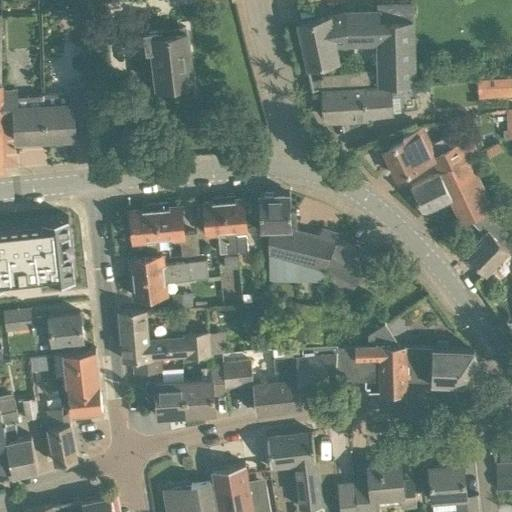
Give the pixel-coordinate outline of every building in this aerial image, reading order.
[(74,0),(58,0),(50,6),(59,19),(78,5),(74,0)] [(379,41),(379,84),(418,81),(414,22),(414,4),(379,5),(379,9),(347,11),(298,21),(307,64),(339,57),(336,45),(348,45),(348,42),(379,41)] [(150,66),(156,65),(158,85),(173,83),(174,94),(194,92),(186,25),(174,27),(174,31),(163,32),(162,28),(145,30),(150,66)] [(478,97),(511,94),(511,75),(477,78),(478,97)] [(418,81),(379,84),(323,89),(325,118),(368,115),(368,113),(420,104),(418,81)] [(44,107),(46,139),(76,138),(74,112),(86,111),(85,85),(69,86),(70,91),(43,93),(43,94),(44,107)] [(44,107),(43,94),(17,95),(17,89),(1,90),(3,117),(14,116),(16,141),(46,139),(44,107)] [(398,176),(419,166),(419,165),(432,158),(437,169),(465,157),(458,141),(437,152),(423,124),(402,133),(405,138),(384,148),(398,176)] [(463,223),(470,219),(491,204),(468,157),(411,185),(423,210),(451,197),(457,212),(463,223)] [(290,191),(260,192),(261,228),(270,228),(270,261),(271,261),(270,279),(324,280),(325,266),(337,236),(339,234),(323,228),(320,237),(296,233),(296,227),(296,211),(290,211),(290,191)] [(491,204),(470,219),(486,235),(468,253),(476,262),(475,263),(482,270),(484,269),(487,272),(509,249),(499,239),(507,231),(492,217),(500,211),(511,210),(510,193),(491,204)] [(224,196),(229,251),(238,251),(238,250),(248,249),(246,227),(247,227),(244,197),(235,198),(235,195),(224,196)] [(220,252),(229,251),(224,196),(212,197),(213,200),(204,201),(206,231),(218,230),(220,252)] [(155,202),(159,237),(172,236),(172,239),(173,239),(174,241),(179,241),(180,243),(181,243),(182,254),(199,253),(196,231),(184,232),(181,205),(168,206),(168,201),(155,202)] [(160,249),(159,237),(155,202),(148,203),(148,208),(130,210),(130,211),(127,212),(128,222),(132,222),(133,239),(147,238),(148,250),(160,249)] [(443,239),(453,251),(463,242),(454,232),(443,239)] [(126,236),(114,238),(116,250),(127,249),(126,236)] [(349,300),(371,256),(337,236),(325,266),(324,280),(324,285),(349,300)] [(189,269),(190,278),(208,276),(206,258),(163,263),(162,253),(130,256),(131,265),(129,265),(130,277),(189,269)] [(237,255),(224,256),(224,268),(238,267),(237,255)] [(165,281),(190,278),(189,269),(130,277),(131,288),(135,287),(136,296),(166,292),(165,281)] [(252,290),(253,292),(243,293),(243,301),(253,301),(264,301),(263,290),(252,290)] [(172,292),(172,306),(192,306),(192,292),(172,292)] [(302,304),(301,346),(321,344),(323,305),(302,304)] [(134,359),(161,357),(199,353),(211,353),(210,329),(183,331),(183,334),(149,337),(146,306),(120,308),(124,359),(134,359)] [(0,328),(6,327),(7,329),(10,328),(12,336),(33,334),(33,333),(51,331),(52,341),(68,340),(69,350),(84,348),(83,338),(84,338),(81,311),(50,314),(50,315),(34,317),(32,307),(4,310),(0,310),(0,328)] [(511,308),(501,315),(511,335),(511,308)] [(369,334),(369,345),(337,346),(335,371),(350,380),(378,379),(379,392),(406,391),(405,379),(431,380),(431,381),(434,381),(437,386),(455,386),(457,382),(475,383),(482,375),(474,347),(448,346),(448,341),(437,340),(437,346),(419,345),(401,345),(386,323),(369,334)] [(299,379),(300,393),(324,390),(330,384),(328,372),(335,371),(337,346),(337,343),(321,344),(301,346),(290,346),(291,354),(292,380),(299,379)] [(67,373),(68,386),(71,411),(75,410),(76,419),(92,417),(91,409),(103,407),(98,362),(98,360),(96,361),(95,349),(96,349),(96,347),(84,348),(69,350),(54,352),(56,374),(67,373)] [(279,379),(254,383),(257,411),(302,405),(300,393),(299,379),(292,380),(291,354),(273,356),(274,370),(278,370),(279,379)] [(46,355),(31,356),(32,369),(48,368),(46,355)] [(162,369),(161,357),(134,359),(135,371),(162,369)] [(223,361),(224,365),(225,386),(254,383),(251,358),(244,359),(223,361)] [(212,377),(184,379),(186,413),(215,411),(214,394),(226,393),(225,386),(224,365),(211,366),(212,377)] [(158,415),(186,413),(184,379),(155,381),(158,415)] [(0,394),(0,411),(1,418),(12,469),(13,473),(38,468),(31,434),(18,437),(17,433),(18,433),(15,420),(18,420),(16,408),(13,392),(0,394)] [(22,399),(26,419),(39,416),(35,396),(22,399)] [(52,425),(48,425),(56,462),(77,457),(68,411),(63,412),(62,405),(48,408),(52,425)] [(0,418),(0,471),(12,469),(1,418),(0,418)] [(302,509),(321,506),(312,430),(267,436),(271,465),(295,461),(302,509)] [(511,449),(500,450),(500,461),(496,461),(497,489),(511,488),(511,449)] [(379,511),(378,496),(400,494),(401,506),(417,505),(414,478),(402,479),(400,461),(368,464),(370,479),(355,481),(357,511),(379,511)] [(432,498),(456,496),(457,511),(480,511),(478,492),(477,493),(478,499),(467,500),(464,463),(429,466),(432,498)] [(256,501),(250,468),(250,466),(251,466),(251,464),(215,470),(221,511),(251,511),(256,511),(271,511),(269,499),(256,501)] [(184,511),(196,510),(196,511),(215,511),(210,479),(191,482),(191,484),(165,489),(168,511),(184,511)] [(113,511),(110,496),(83,500),(84,511),(113,511)] [(55,511),(53,503),(22,510),(22,511),(55,511)]
